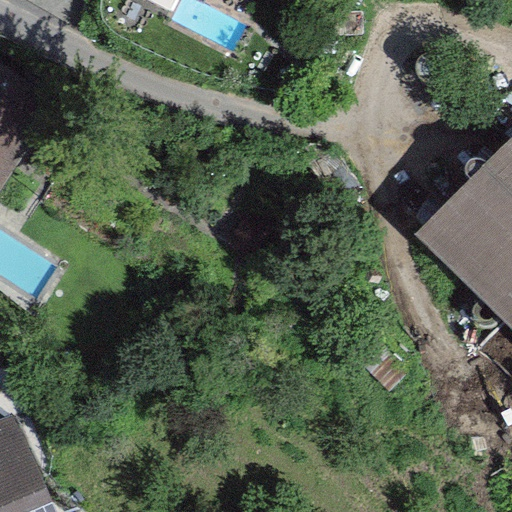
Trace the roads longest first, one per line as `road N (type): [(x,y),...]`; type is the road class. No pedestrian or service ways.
road 1 (residential): [(0,12),(186,98),(349,140)]
road 2 (track): [(511,51),(460,18),(397,16),(375,46),(349,140)]
